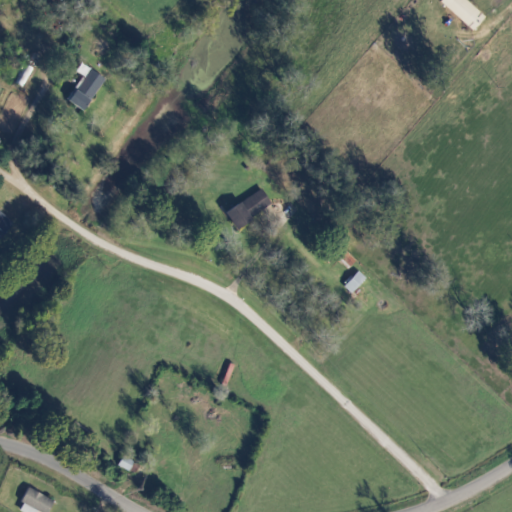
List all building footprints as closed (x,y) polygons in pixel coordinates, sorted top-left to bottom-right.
[(483,17),(461,0),(439,0),(436,5),(472,32),(483,17)] [(67,103),(83,113),(104,79),(88,69),(67,103)] [(233,229),(271,205),(260,189),(223,213),(233,229)] [(0,236),(12,224),(0,212),(0,236)] [(348,269),(355,261),(340,248),(333,256),(348,269)] [(351,294),(366,280),(358,272),(343,286),(351,294)] [(46,511),(52,501),(27,489),(17,511),(18,511),(46,511)]
